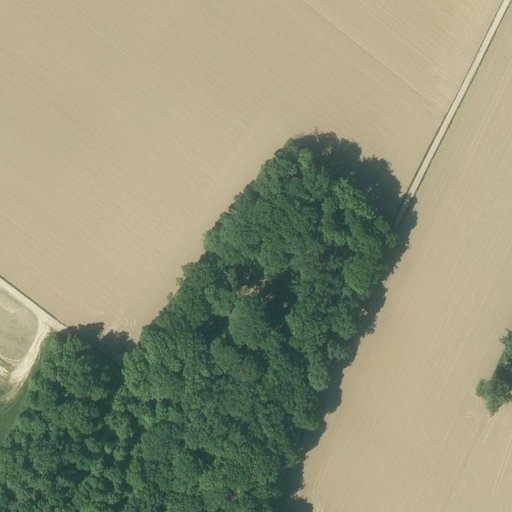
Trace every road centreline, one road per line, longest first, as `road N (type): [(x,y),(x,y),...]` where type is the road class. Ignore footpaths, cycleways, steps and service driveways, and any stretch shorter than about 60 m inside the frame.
road 1 (track): [(272,493),(335,342),(507,0)]
road 2 (track): [(272,493),(0,282)]
